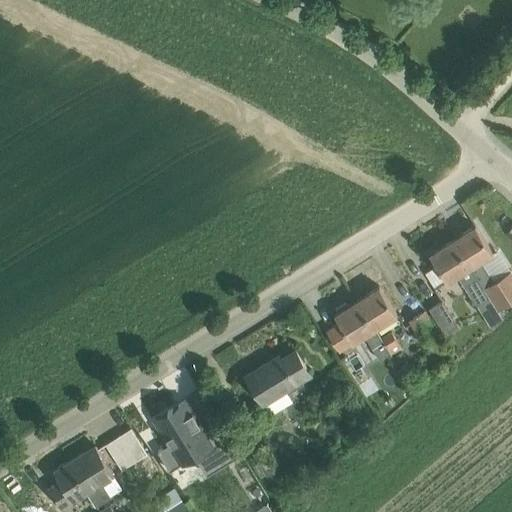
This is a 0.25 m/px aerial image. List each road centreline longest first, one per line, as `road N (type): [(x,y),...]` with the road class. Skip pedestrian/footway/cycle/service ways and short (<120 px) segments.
road 1 (unclassified): [(0,467),(494,158)]
road 2 (unclassified): [(494,158),(416,91),(274,0)]
